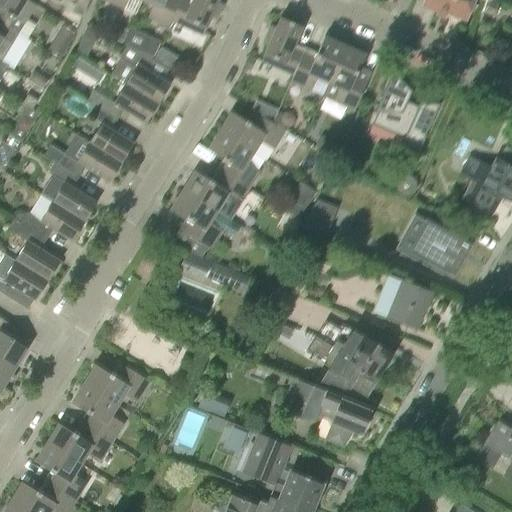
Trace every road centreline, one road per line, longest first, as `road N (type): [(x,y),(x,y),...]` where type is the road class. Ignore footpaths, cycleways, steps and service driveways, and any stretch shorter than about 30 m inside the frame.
road 1 (residential): [(0,461),(84,323),(124,226),(222,71),(253,0)]
road 2 (residential): [(355,511),(511,254)]
road 3 (residential): [(306,0),(511,91)]
